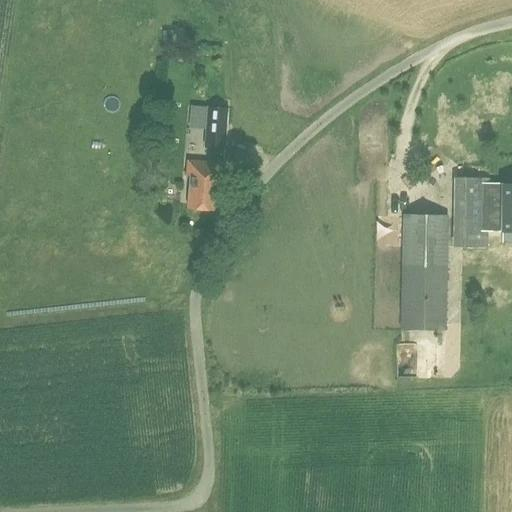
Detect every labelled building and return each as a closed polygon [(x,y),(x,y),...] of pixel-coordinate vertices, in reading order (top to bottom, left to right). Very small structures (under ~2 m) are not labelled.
[(173,33),(163,33),(162,44),(172,45),(173,33)] [(207,107),(204,147),(224,148),(227,108),(207,107)] [(186,160),(185,176),(189,176),(187,209),(215,211),(217,178),(221,178),(222,163),(186,160)] [(511,231),(511,184),(487,184),(487,179),(455,178),(455,168),(420,168),(420,192),(461,192),(460,246),(485,247),(486,200),(502,201),(501,232),(511,231)] [(354,175),(352,227),(379,229),(381,177),(354,175)] [(387,280),(401,280),(400,329),(444,330),(446,215),(402,214),(401,261),(387,261),(387,280)] [(382,245),(363,248),(365,261),(384,258),(382,245)] [(501,330),(500,305),(454,307),(455,331),(501,330)]
